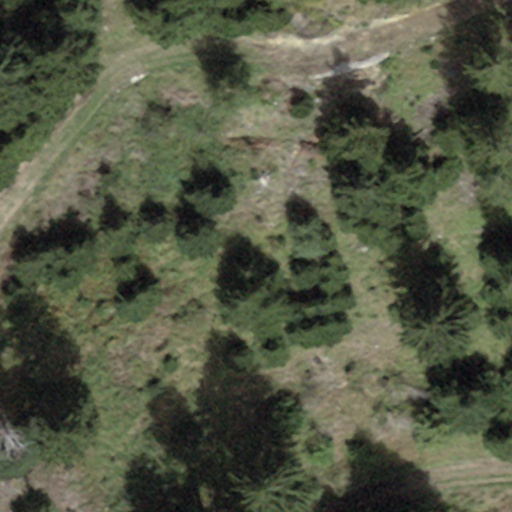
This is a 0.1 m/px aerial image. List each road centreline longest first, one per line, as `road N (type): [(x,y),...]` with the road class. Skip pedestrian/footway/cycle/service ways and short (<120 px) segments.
road 1 (track): [(488,0),(440,26),(297,59),(201,50),(114,76),(0,200)]
road 2 (track): [(383,511),(430,478),(511,470)]
